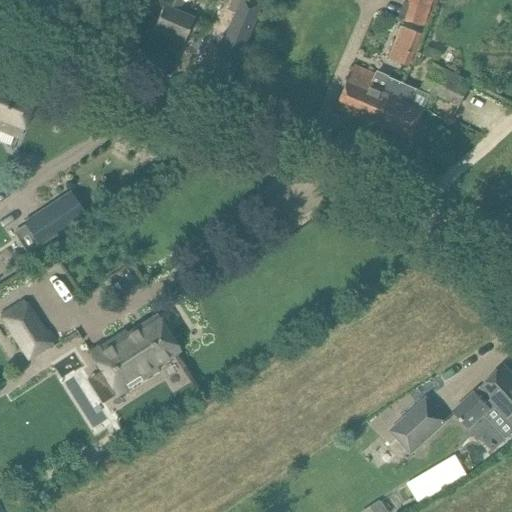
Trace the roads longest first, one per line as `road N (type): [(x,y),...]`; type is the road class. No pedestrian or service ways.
road 1 (unclassified): [(511,279),(465,235),(346,160),(0,43)]
road 2 (track): [(407,199),(511,126)]
